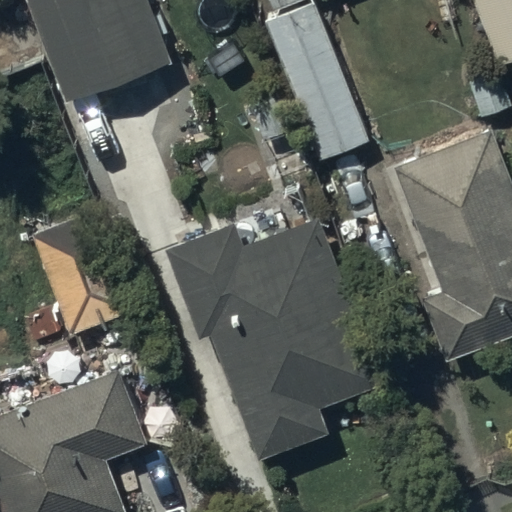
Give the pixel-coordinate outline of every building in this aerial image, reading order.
[(25,0),(65,100),(171,59),(148,0),(25,0)] [(314,0),(313,0),(263,19),(318,160),(368,141),(314,0)] [(267,0),(272,11),(299,0),(267,0)] [(511,0),(470,0),(494,62),(511,55),(511,0)] [(511,178),(492,129),(392,168),(440,289),(420,297),(446,359),(511,335),(511,178)] [(96,209),(31,234),(70,335),(135,309),(96,209)] [(235,222),(164,249),(200,341),(208,337),(256,461),(332,432),(322,407),(384,384),(320,216),(244,245),(235,222)] [(118,366),(0,412),(0,511),(128,511),(108,460),(149,444),(118,366)]
